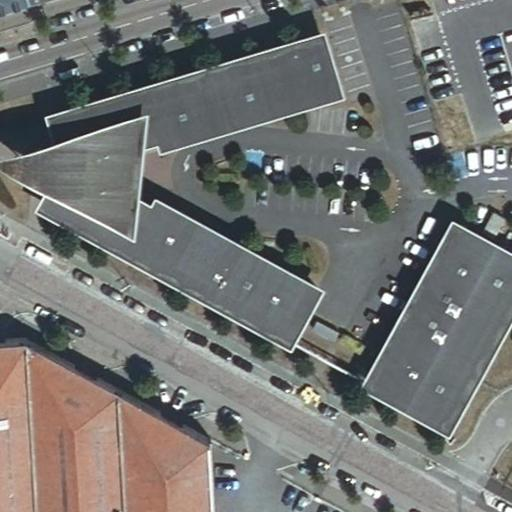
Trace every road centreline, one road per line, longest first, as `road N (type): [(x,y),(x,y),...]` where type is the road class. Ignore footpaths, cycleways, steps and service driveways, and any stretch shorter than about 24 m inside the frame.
road 1 (unclassified): [(0,258),(460,511)]
road 2 (secondary): [(0,61),(204,0)]
